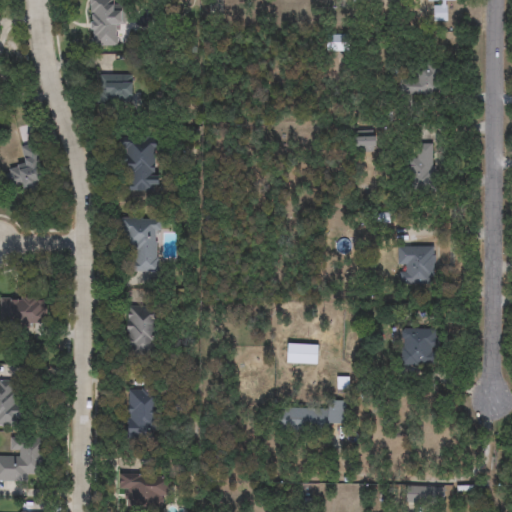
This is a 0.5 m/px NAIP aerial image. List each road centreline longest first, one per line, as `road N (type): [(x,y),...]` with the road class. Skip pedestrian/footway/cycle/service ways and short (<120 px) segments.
road 1 (residential): [(40,0),(42,54),(82,189),(81,511)]
road 2 (residential): [(492,398),(495,0)]
